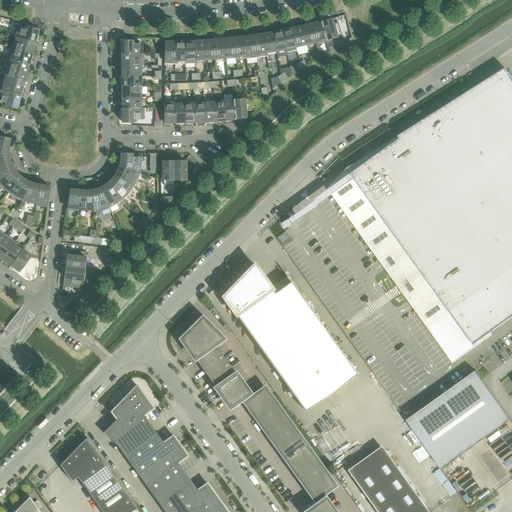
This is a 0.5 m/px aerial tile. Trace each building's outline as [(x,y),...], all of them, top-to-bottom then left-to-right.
[(342,36),(338,22),(332,24),(331,19),(319,22),(325,43),(337,40),(336,37),(342,36)] [(325,43),(319,22),(310,24),(315,43),(316,46),(316,45),(325,43)] [(315,43),(310,24),(301,26),(300,27),(305,45),(306,45),(315,43)] [(34,43),(38,29),(28,26),(27,29),(16,26),(13,37),(34,43)] [(305,45),(300,27),(291,29),(295,48),(296,47),(297,53),(307,50),(306,45),(305,45)] [(295,48),(291,29),(281,31),(285,50),(286,50),(287,55),(297,53),(296,47),(295,48)] [(285,50),(281,31),(272,33),(275,52),(276,52),(285,50)] [(275,52),(272,33),(262,35),(266,56),(267,56),(266,53),(275,52)] [(266,56),(262,35),(252,36),(255,58),(257,58),(266,56)] [(255,58),(252,36),(242,37),(245,59),(246,59),(255,58)] [(31,53),(34,43),(13,37),(15,38),(13,48),(10,47),(31,53)] [(245,59),(242,37),(233,39),(235,58),(235,60),(239,60),(245,59)] [(235,58),(233,39),(223,40),(225,59),(235,58)] [(141,54),(141,43),(132,43),(132,40),(121,40),(122,54),(144,54),(141,54)] [(215,60),(213,40),(203,41),(204,60),(205,60),(215,60)] [(225,59),(223,40),(213,40),(215,60),(225,59)] [(204,60),(203,41),(194,42),(193,42),(194,61),(195,61),(204,60)] [(174,64),(174,42),(164,42),(164,64),(174,64)] [(184,64),(184,42),(174,42),(174,64),(184,64)] [(194,61),(193,42),(184,42),(184,64),(195,64),(195,61),(194,61)] [(28,64),(31,53),(10,47),(7,58),(28,64)] [(144,65),(144,54),(122,54),(122,65),(144,65)] [(25,74),(28,64),(7,58),(4,69),(7,69),(25,74)] [(141,76),(141,65),(144,65),(122,65),(122,76),(141,76)] [(291,76),(289,67),(279,69),(280,75),(284,73),(287,78),(291,76)] [(22,85),(25,74),(7,69),(4,80),(22,85)] [(290,217),(279,225),(283,230),(293,222),(355,178),(369,198),(403,247),(394,253),(423,293),(432,287),(450,312),(473,344),(511,316),(511,76),(508,72),(436,124),(430,116),(441,109),(441,108),(423,120),(398,136),(400,138),(398,140),(397,139),(357,168),(357,169),(351,173),(328,189),(290,217)] [(141,87),(141,76),(122,76),(122,87),(141,87)] [(0,89),(20,95),(22,85),(4,80),(1,89),(0,88),(0,89)] [(141,97),(141,87),(122,87),(122,97),(141,97)] [(269,96),(267,94),(266,88),(261,88),(262,98),(265,101),(270,97),(269,96)] [(16,109),(20,95),(0,89),(0,100),(7,103),(6,106),(16,109)] [(246,118),(243,96),(233,97),(235,119),(246,118)] [(141,108),(141,97),(122,97),(122,108),(144,108),(141,108)] [(235,119),(233,97),(232,97),(232,100),(224,101),(223,98),(225,120),(235,119)] [(225,120),(223,98),(213,99),(215,121),(223,120),(225,120)] [(215,121),(213,99),(213,102),(203,102),(205,122),(215,121)] [(184,122),(184,100),(183,100),(183,103),(174,103),(174,123),(184,122)] [(194,122),(193,100),(184,100),(184,122),(194,122)] [(205,122),(203,102),(194,103),(194,100),(193,100),(194,122),(205,122)] [(174,123),(174,103),(164,103),(163,123),(174,123)] [(144,119),(144,108),(122,108),(122,123),(133,123),(133,119),(144,119)] [(8,143),(9,138),(0,136),(0,151),(8,152),(7,148),(8,143)] [(9,159),(8,154),(8,152),(0,151),(0,164),(9,161),(9,159)] [(138,171),(140,156),(132,155),(132,153),(121,153),(121,155),(121,160),(120,165),(138,171)] [(185,180),(185,160),(174,161),(174,180),(185,180)] [(0,179),(14,170),(11,166),(9,161),(0,164),(0,179)] [(174,180),(174,161),(163,161),(163,180),(174,180)] [(137,180),(140,173),(141,172),(138,171),(120,165),(118,170),(115,175),(134,187),(137,180)] [(9,192),(20,178),(18,175),(14,171),(14,170),(0,179),(0,183),(3,186),(8,192),(9,192)] [(133,187),(134,187),(115,175),(113,178),(109,182),(123,199),(128,194),(133,187)] [(22,200),(29,183),(25,181),(20,178),(9,192),(14,196),(21,200),(22,200)] [(123,199),(109,182),(105,185),(101,188),(110,208),(116,204),(123,199)] [(36,204),(39,185),(35,185),(30,183),(29,183),(22,200),(28,203),(36,204)] [(47,206),(50,187),(39,185),(36,204),(47,206)] [(110,208),(101,188),(100,188),(96,189),(91,191),(94,212),(102,211),(109,208),(110,208)] [(79,210),(81,191),(69,189),(67,208),(79,210)] [(94,212),(91,191),(86,191),(81,191),(79,210),(86,210),(93,210),(93,213),(94,212)] [(21,233),(25,228),(16,222),(12,227),(21,233)] [(285,232),(277,237),(284,247),(292,241),(285,232)] [(0,257),(2,259),(14,241),(6,235),(0,243),(0,257)] [(11,265),(22,250),(24,248),(14,241),(2,259),(11,265)] [(19,271),(31,256),(22,250),(11,265),(19,271)] [(84,269),(87,252),(75,250),(74,256),(67,255),(65,266),(84,269)] [(274,293),(254,264),(223,296),(305,411),(357,374),(291,281),(274,293)] [(82,286),(84,269),(65,266),(64,277),(71,278),(70,284),(82,286)] [(63,310),(75,298),(58,296),(57,304),(63,310)] [(181,339),(229,407),(249,393),(214,344),(222,338),(202,318),(181,339)] [(475,371),(407,420),(442,468),(510,419),(475,371)] [(118,447),(119,448),(151,425),(143,415),(153,408),(137,385),(111,412),(116,419),(103,432),(118,447)] [(245,402),(252,412),(271,398),(264,388),(245,402)] [(252,412),(258,421),(278,407),(271,398),(252,412)] [(258,421),(265,431),(285,417),(278,407),(258,421)] [(265,431),(272,441),(292,427),(285,417),(265,431)] [(119,448),(143,481),(184,451),(173,436),(163,442),(151,425),(119,448)] [(272,441),(279,450),(299,436),(292,427),(272,441)] [(279,450),(286,460),(306,446),(299,436),(279,450)] [(86,437),(60,465),(71,480),(77,476),(102,511),(132,511),(137,508),(86,437)] [(286,460),(293,470),(313,456),(306,446),(286,460)] [(143,481),(164,511),(169,511),(198,491),(197,490),(177,462),(187,456),(184,451),(143,481)] [(351,476),(376,511),(428,511),(385,452),(351,476)] [(293,470),(300,479),(320,465),(313,456),(293,470)] [(300,479),(307,489),(327,475),(320,465),(300,479)] [(334,485),(327,475),(307,489),(315,499),(334,485)] [(169,511),(227,511),(207,483),(197,490),(198,491),(169,511)] [(29,496),(13,511),(40,511),(30,497),(29,496)] [(305,511),(334,511),(324,498),(305,511)]
